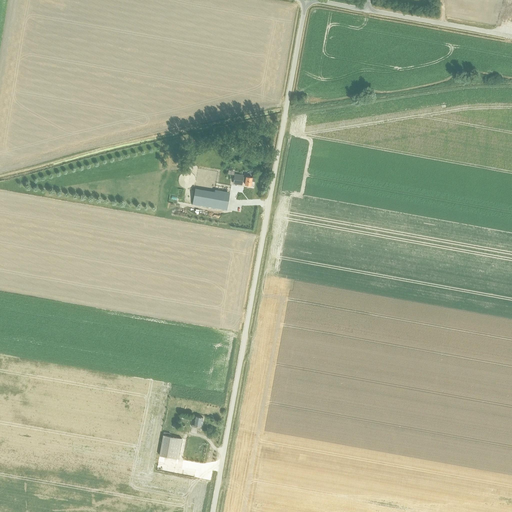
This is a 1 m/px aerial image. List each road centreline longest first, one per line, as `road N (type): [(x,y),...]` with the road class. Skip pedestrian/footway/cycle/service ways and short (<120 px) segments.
road 1 (unclassified): [(213,511),(306,0)]
road 2 (unclassified): [(511,35),(313,0)]
